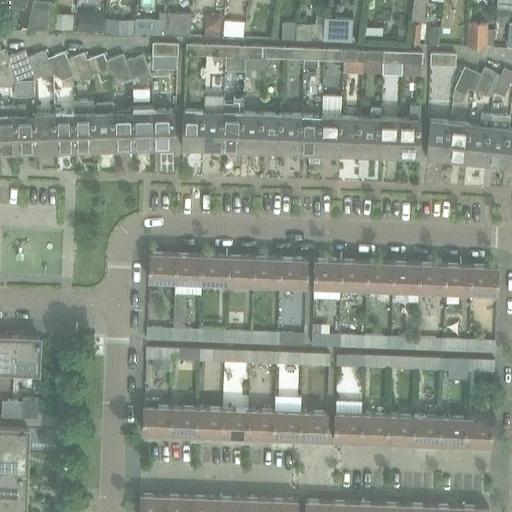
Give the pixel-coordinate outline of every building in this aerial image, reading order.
[(48,28),(52,1),(44,0),(32,0),(27,28),(48,28)] [(413,0),(412,19),(426,20),(427,0),(413,0)] [(511,0),(497,0),(497,7),(511,8),(511,0)] [(66,20),(90,20),(89,2),(65,2),(66,20)] [(210,20),(211,5),(197,4),(196,20),(210,20)] [(96,7),(95,23),(120,25),(121,9),(96,7)] [(212,10),(212,26),(235,27),(236,11),(212,10)] [(192,14),(167,12),(165,34),(190,35),(192,14)] [(315,23),(296,23),(296,39),(323,40),(326,18),(327,13),(316,12),(315,23)] [(511,13),(498,13),(497,35),(511,35),(511,13)] [(353,19),(326,18),(323,40),(352,41),(353,19)] [(488,21),(468,21),(467,45),(487,46),(488,21)] [(283,22),(282,39),(296,39),(296,23),(283,22)] [(177,42),(151,41),(151,54),(143,54),(147,65),(177,66),(177,42)] [(185,53),(205,54),(205,43),(186,43),(185,53)] [(225,44),(205,43),(205,54),(225,55),(225,44)] [(244,44),(225,44),(225,55),(244,55),(244,44)] [(264,45),(244,44),(244,55),(263,56),(264,45)] [(284,46),(264,45),(263,56),(284,56),(284,46)] [(304,46),(284,46),(284,56),(303,57),(304,46)] [(323,47),(304,46),(303,57),(323,58),(323,47)] [(343,48),(323,47),(323,58),(343,58),(343,48)] [(362,48),(343,48),(343,58),(362,59),(362,48)] [(381,49),(362,48),(362,59),(381,60),(381,49)] [(6,49),(0,51),(0,85),(16,85),(15,80),(18,79),(9,56),(6,49)] [(402,50),(381,49),(381,60),(401,60),(402,50)] [(26,50),(9,56),(18,79),(35,73),(28,57),(26,50)] [(42,78),(54,74),(48,57),(45,50),(28,57),(35,73),(34,78),(41,75),(42,78)] [(421,50),(402,50),(401,60),(421,61),(421,50)] [(429,64),(454,65),(455,51),(429,50),(429,64)] [(65,51),(48,57),(54,74),(62,79),(73,75),(68,58),(65,51)] [(85,52),(68,58),(73,75),(81,80),(93,75),(87,59),(85,52)] [(104,52),(87,59),(93,75),(94,83),(113,76),(107,59),(104,52)] [(123,53),(107,59),(113,76),(118,74),(121,81),(132,77),(126,60),(123,53)] [(147,65),(143,54),(126,60),(132,77),(138,75),(141,82),(152,78),(147,65)] [(473,69),(463,65),(452,88),(463,93),(473,69)] [(482,66),(479,72),(472,89),(483,94),(493,71),(482,66)] [(511,70),(502,66),(499,74),(492,89),(503,94),(511,73),(511,70)] [(311,85),(311,100),(333,99),(332,84),(311,85)] [(223,102),(222,111),(221,148),(240,149),(242,112),(242,98),(233,98),(233,103),(223,102)] [(94,102),(94,100),(74,100),(74,112),(73,112),(74,149),(94,149),(92,102),(94,102)] [(114,110),(114,101),(94,102),(92,102),(94,149),(113,148),(112,110),(114,110)] [(6,105),(0,104),(0,151),(16,151),(14,113),(16,113),(16,104),(6,105)] [(409,117),(399,117),(398,155),(419,156),(420,104),(410,104),(409,117)] [(370,116),(360,116),(358,153),(377,154),(379,116),(379,106),(371,106),(370,116)] [(153,147),(152,109),(131,110),(132,147),(153,147)] [(173,109),(154,109),(152,109),(153,147),(174,146),(173,109)] [(190,147),(201,148),(203,110),(184,109),(182,147),(184,147),(184,149),(190,149),(190,147)] [(132,147),(131,110),(114,110),(112,110),(113,148),(132,147)] [(222,111),(203,110),(201,148),(221,148),(222,111)] [(480,123),(468,122),(463,160),(483,162),(488,124),(489,112),(481,111),(480,123)] [(55,150),(53,112),(34,113),(35,150),(55,150)] [(74,149),(73,112),(53,112),(55,150),(74,149)] [(261,112),(242,112),(240,149),(260,150),(261,112)] [(281,113),(261,112),(260,150),(280,151),(281,113)] [(489,112),(488,124),(483,162),(503,164),(508,126),(509,115),(489,112)] [(35,150),(34,113),(16,113),(14,113),(16,151),(35,150)] [(301,114),(281,113),(280,151),(300,151),(301,114)] [(321,114),(301,114),(300,151),(319,152),(321,114)] [(341,115),(321,114),(319,152),(339,153),(341,115)] [(360,116),(341,115),(339,153),(358,153),(360,116)] [(399,117),(379,116),(377,154),(398,155),(399,117)] [(448,119),(432,117),(426,156),(428,156),(427,158),(433,159),(434,157),(443,158),(448,119)] [(468,122),(448,119),(443,158),(463,160),(468,122)] [(511,126),(508,126),(503,164),(511,165),(511,126)] [(23,195),(35,194),(33,179),(22,180),(23,195)] [(176,253),(150,252),(149,279),(175,280),(176,253)] [(202,254),(176,253),(175,280),(174,293),(185,293),(201,294),(202,280),(201,280),(202,254)] [(228,255),(202,254),(201,280),(202,280),(227,281),(228,255)] [(254,256),(228,255),(227,281),(253,282),(254,256)] [(281,257),(254,256),(253,282),(280,283),(281,257)] [(307,258),(281,257),(280,283),(306,284),(307,258)] [(314,285),(340,286),(341,259),(315,258),(314,285)] [(367,260),(341,259),(340,286),(366,287),(367,260)] [(393,261),(367,260),(366,287),(392,288),(393,261)] [(420,262),(393,261),(392,288),(419,289),(420,262)] [(446,263),(420,262),(419,289),(445,290),(446,263)] [(472,264),(446,263),(445,290),(471,291),(472,264)] [(498,265),(472,264),(471,291),(497,292),(498,265)] [(185,293),(174,293),(173,327),(172,339),(198,340),(199,328),(184,327),(185,293)] [(146,338),(167,338),(172,339),(173,327),(147,326),(146,338)] [(225,329),(201,328),(199,328),(198,340),(225,341),(225,329)] [(251,330),(225,329),(225,341),(251,342),(251,330)] [(278,331),(251,330),(251,342),(277,343),(278,331)] [(304,332),(278,331),(277,343),(304,344),(304,332)] [(338,333),(312,332),(312,344),(338,345),(338,333)] [(364,334),(338,333),(338,345),(364,346),(364,334)] [(16,335),(0,334),(0,368),(14,369),(16,335)] [(391,335),(364,334),(364,346),(390,347),(391,335)] [(40,336),(16,335),(14,369),(18,369),(18,380),(38,381),(40,336)] [(417,336),(391,335),(390,347),(416,348),(417,336)] [(443,337),(417,336),(416,348),(442,349),(443,337)] [(469,338),(443,337),(442,349),(469,350),(469,338)] [(495,339),(469,338),(469,350),(495,351),(495,339)] [(172,346),(146,346),(146,357),(154,358),(153,368),(171,368),(172,358),(172,346)] [(199,347),(172,346),(172,358),(198,359),(199,347)] [(225,348),(199,347),(198,359),(224,360),(225,348)] [(251,349),(225,348),(224,360),(251,361),(251,349)] [(277,350),(251,349),(251,361),(277,362),(277,350)] [(303,351),(277,350),(277,362),(303,363),(303,351)] [(329,352),(303,351),(303,363),(329,364),(329,352)] [(364,354),(336,353),(336,364),(363,365),(364,354)] [(390,355),(364,354),(363,365),(389,366),(390,355)] [(416,356),(390,355),(389,366),(416,367),(416,356)] [(442,357),(416,356),(416,367),(442,368),(442,357)] [(468,358),(442,357),(442,368),(468,369),(468,358)] [(494,359),(468,358),(468,369),(494,370),(494,359)] [(23,396),(23,400),(22,416),(38,417),(38,396),(23,396)] [(145,404),(144,405),(143,431),(169,432),(170,405),(170,398),(145,398),(145,404)] [(3,399),(2,415),(12,416),(13,399),(3,399)] [(23,400),(13,399),(12,416),(22,416),(23,400)] [(414,403),(414,414),(413,441),(439,442),(440,415),(426,415),(426,403),(414,403)] [(196,406),(170,405),(169,432),(195,433),(196,406)] [(223,407),(196,406),(195,433),(222,434),(223,407)] [(249,408),(223,407),(222,434),(248,435),(249,408)] [(275,409),(249,408),(248,435),(274,436),(275,409)] [(301,410),(275,409),(274,436),(300,437),(301,410)] [(327,411),(301,410),(300,437),(326,438),(327,411)] [(334,438),(361,439),(362,412),(335,411),(334,438)] [(388,413),(362,412),(361,439),(387,440),(388,413)] [(414,414),(388,413),(387,440),(413,441),(414,414)] [(466,416),(440,415),(439,442),(465,443),(466,416)] [(492,417),(466,416),(465,443),(491,444),(492,417)] [(28,428),(0,427),(0,450),(27,452),(28,428)] [(27,452),(0,450),(0,474),(26,476),(27,452)] [(26,476),(0,474),(0,499),(25,500),(26,476)] [(165,511),(166,494),(140,493),(139,511),(165,511)] [(191,511),(193,495),(166,494),(165,511),(191,511)] [(218,511),(219,496),(193,495),(191,511),(218,511)] [(244,511),(245,497),(219,496),(218,511),(244,511)] [(270,511),(271,498),(245,497),(244,511),(270,511)] [(297,511),(298,499),(271,498),(270,511),(297,511)] [(24,511),(25,500),(0,499),(0,511),(24,511)] [(304,511),(331,511),(332,500),(305,499),(304,511)] [(357,511),(358,501),(332,500),(331,511),(357,511)] [(384,511),(384,502),(358,501),(357,511),(384,511)] [(410,511),(411,503),(384,502),(384,511),(410,511)] [(436,511),(437,504),(411,503),(410,511),(436,511)]
